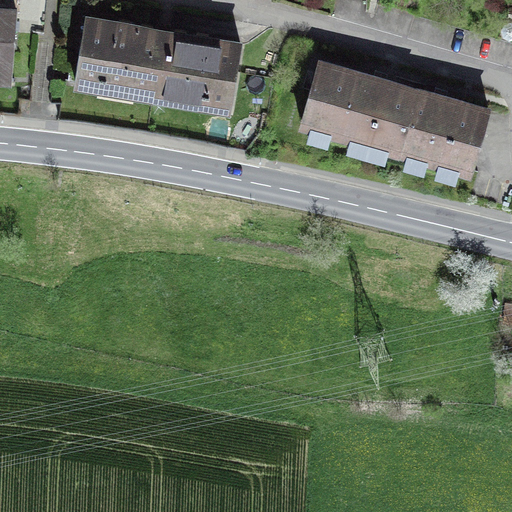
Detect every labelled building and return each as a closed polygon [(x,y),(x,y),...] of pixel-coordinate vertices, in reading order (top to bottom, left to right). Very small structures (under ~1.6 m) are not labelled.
[(433,0),(418,0),(414,13),(429,17),(433,0)] [(448,0),(433,0),(429,17),(442,21),(448,0)] [(511,9),(479,0),(448,0),(442,21),(511,41),(511,9)] [(15,9),(0,8),(0,73),(11,74),(15,9)] [(230,107),(240,43),(86,17),(75,82),(99,86),(100,78),(135,84),(134,91),(171,98),(172,90),(207,96),(206,103),(230,107)] [(392,148),(410,86),(318,60),(301,122),(392,148)] [(410,86),(392,148),(471,171),(489,109),(410,86)]
